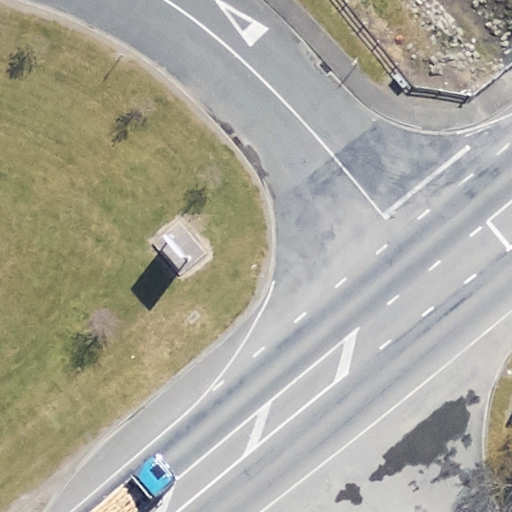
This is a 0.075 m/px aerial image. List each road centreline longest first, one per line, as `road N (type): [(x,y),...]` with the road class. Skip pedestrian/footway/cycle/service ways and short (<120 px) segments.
road 1 (unclassified): [(167,0),(303,122),(443,280)]
road 2 (primary): [(443,280),(159,511)]
